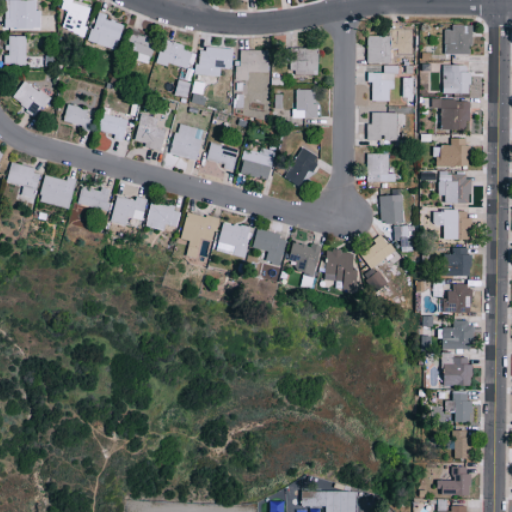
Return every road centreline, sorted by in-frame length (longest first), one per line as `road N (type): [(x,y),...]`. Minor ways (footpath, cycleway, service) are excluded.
road 1 (residential): [(497,511),(502,0)]
road 2 (residential): [(128,0),(230,29),(274,28),(348,9),(511,10)]
road 3 (residential): [(0,127),(29,148),(340,221)]
road 4 (residential): [(340,221),(347,0)]
